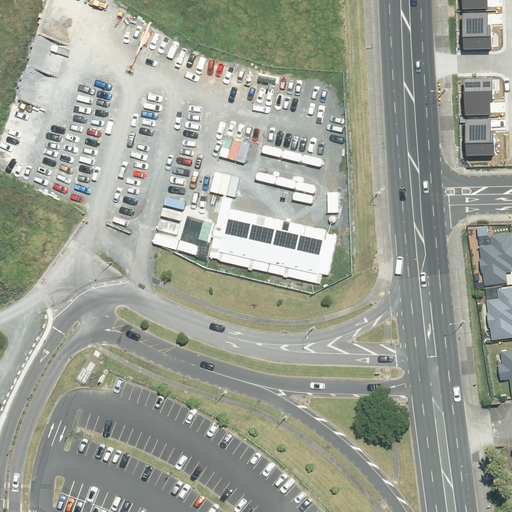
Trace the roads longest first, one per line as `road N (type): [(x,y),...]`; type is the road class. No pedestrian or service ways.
road 1 (unclassified): [(110,329),(75,342),(30,421),(17,511)]
road 2 (primary): [(402,511),(334,437),(233,378)]
road 3 (primary): [(229,337),(339,332),(423,272)]
road 4 (unclassified): [(0,474),(6,439),(41,358),(95,291)]
road 5 (unclassified): [(229,337),(280,355),(431,357)]
road 6 (unclassified): [(435,390),(233,378)]
road 7 (primary): [(407,0),(417,198)]
road 8 (unclassified): [(95,291),(140,298),(229,337)]
road 9 (unclassified): [(233,378),(110,329)]
road 10 (primary): [(435,390),(452,511)]
